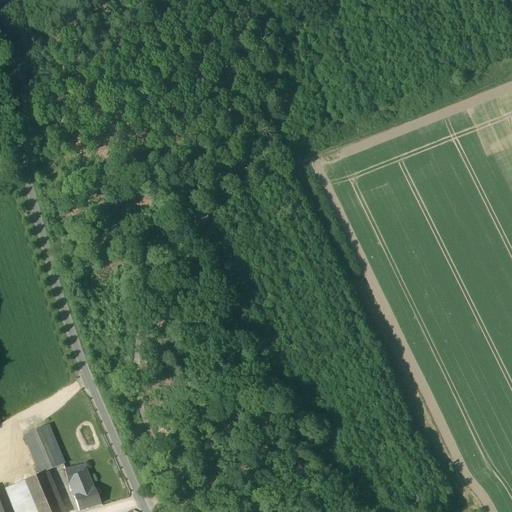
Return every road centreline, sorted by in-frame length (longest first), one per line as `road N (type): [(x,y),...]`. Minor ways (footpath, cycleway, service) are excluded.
road 1 (track): [(151,511),(167,488),(136,382),(140,339),(149,295),(197,216),(255,177),(511,80)]
road 2 (tertiary): [(0,69),(75,348),(145,511)]
